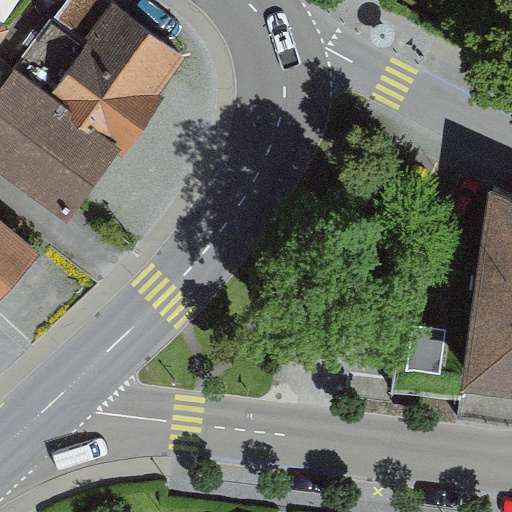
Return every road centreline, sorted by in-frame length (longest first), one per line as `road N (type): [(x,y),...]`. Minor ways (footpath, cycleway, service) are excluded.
road 1 (tertiary): [(56,402),(93,414),(511,465)]
road 2 (secondary): [(280,56),(274,140),(237,216),(56,402)]
road 3 (tertiary): [(280,56),(327,54),(511,144)]
